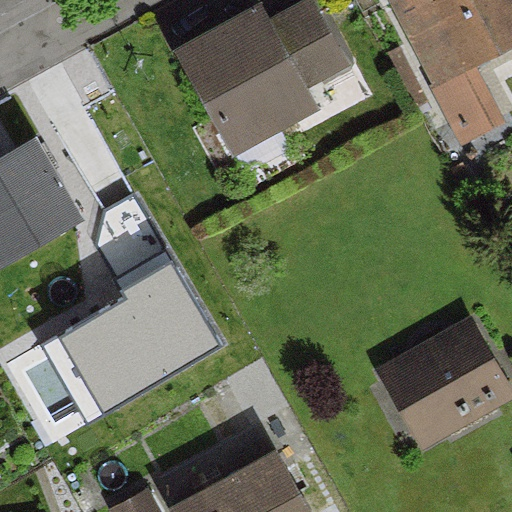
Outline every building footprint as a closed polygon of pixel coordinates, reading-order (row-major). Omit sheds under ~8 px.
[(511,0),(386,0),(388,3),(387,3),(429,85),(431,85),(446,115),(461,135),(490,120),(463,66),(511,40),(511,0)] [(254,11),(176,53),(229,147),(305,105),(294,84),(335,61),(304,6),(276,21),(286,40),(273,47),(254,11)] [(82,166),(108,151),(83,107),(56,122),(82,166)] [(0,260),(71,220),(50,184),(26,142),(0,157),(0,260)] [(134,301),(66,340),(105,408),(217,344),(172,266),(128,291),(134,301)] [(503,389),(485,358),(467,326),(389,371),(424,433),(503,389)] [(303,511),(272,455),(250,467),(242,452),(234,457),(242,472),(170,511),(169,511),(303,511)] [(148,511),(139,495),(113,510),(113,511),(148,511)]
